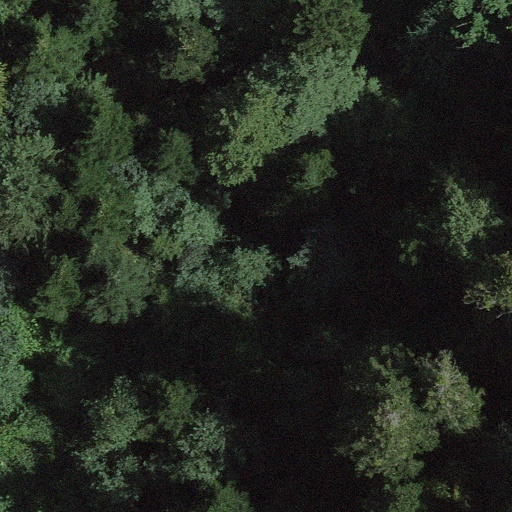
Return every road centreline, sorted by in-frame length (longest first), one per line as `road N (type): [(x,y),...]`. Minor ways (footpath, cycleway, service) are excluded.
road 1 (track): [(511,56),(455,103),(378,201),(360,300),(358,470),(345,511)]
road 2 (track): [(89,511),(56,451),(16,264),(0,227)]
